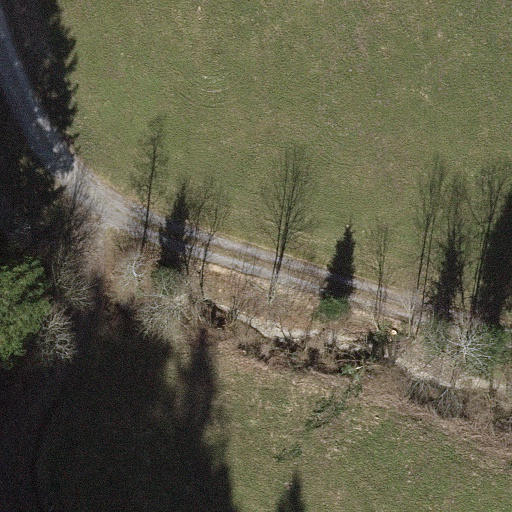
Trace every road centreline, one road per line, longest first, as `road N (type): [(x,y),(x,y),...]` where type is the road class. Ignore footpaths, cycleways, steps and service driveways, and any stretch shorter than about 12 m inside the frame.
road 1 (track): [(511,340),(100,224)]
road 2 (track): [(13,511),(5,460),(68,349),(100,224)]
road 3 (track): [(0,57),(31,149),(100,224)]
